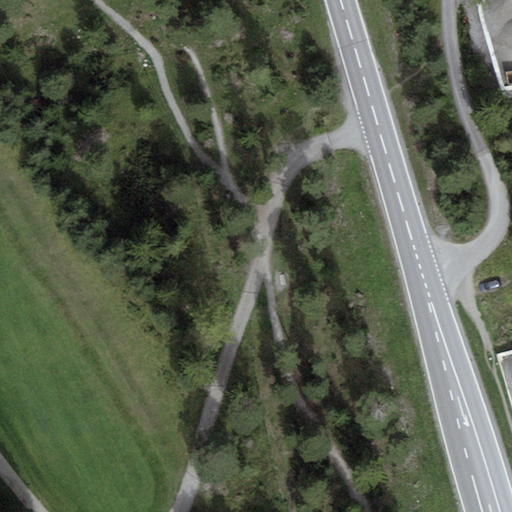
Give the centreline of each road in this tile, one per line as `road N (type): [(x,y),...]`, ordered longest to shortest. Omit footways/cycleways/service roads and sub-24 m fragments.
road 1 (primary): [(501,511),(345,0)]
road 2 (track): [(384,119),(311,143),(275,173),(262,262),(210,400),(201,464),(181,511)]
road 3 (track): [(430,267),(477,250),(500,225),(498,193),(466,116),(449,0)]
